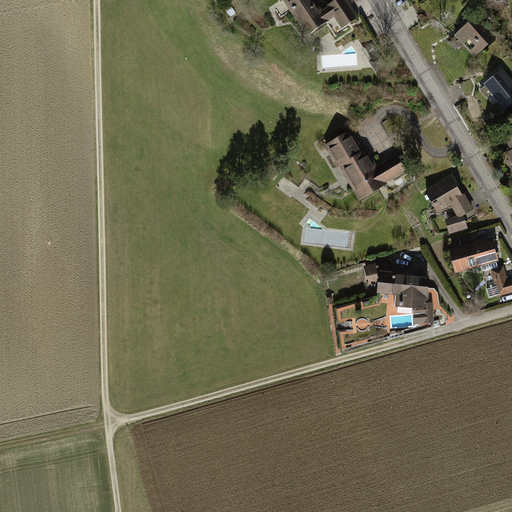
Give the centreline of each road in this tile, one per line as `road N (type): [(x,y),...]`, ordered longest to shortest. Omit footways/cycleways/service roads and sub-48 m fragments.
road 1 (track): [(511,309),(108,425),(0,447)]
road 2 (track): [(96,0),(105,396),(119,511)]
road 3 (residential): [(511,230),(376,0)]
